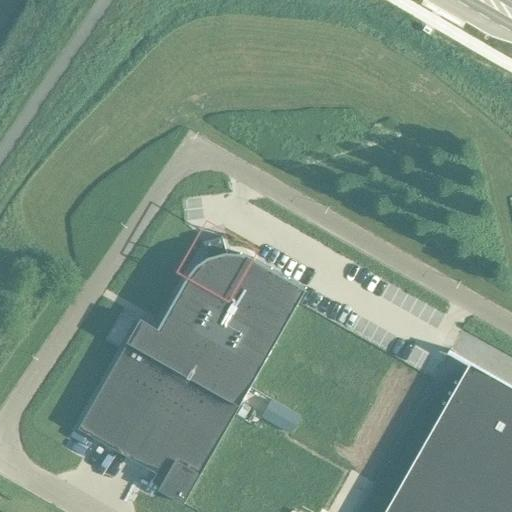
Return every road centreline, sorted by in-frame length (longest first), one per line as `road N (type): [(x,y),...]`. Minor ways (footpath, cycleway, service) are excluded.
road 1 (unclassified): [(511,329),(192,148)]
road 2 (unclassified): [(0,446),(192,148)]
